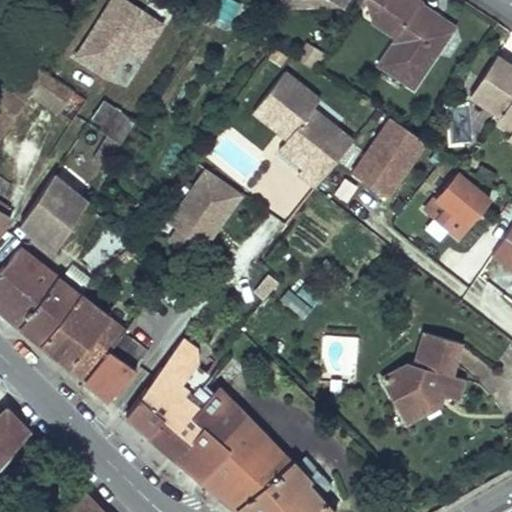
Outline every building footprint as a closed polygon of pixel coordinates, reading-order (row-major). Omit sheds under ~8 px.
[(141,59),(163,22),(126,0),(110,0),(77,56),(111,75),(126,50),(141,59)] [(283,0),(285,14),(328,12),(327,0),(283,0)] [(327,0),(344,10),(350,0),(327,0)] [(382,14),(391,0),(372,0),(369,6),(382,14)] [(391,0),(382,14),(406,31),(398,42),(380,68),(415,92),(452,36),(418,13),(423,6),(414,0),(391,0)] [(382,14),(369,6),(374,25),(398,42),(406,31),(382,14)] [(423,6),(418,13),(452,36),(457,29),(423,6)] [(295,60),(313,71),(321,58),(303,47),(295,60)] [(495,122),(511,133),(511,70),(493,59),(469,97),(498,116),(495,122)] [(0,134),(13,117),(27,98),(28,96),(29,94),(44,74),(29,63),(6,94),(0,90),(0,134)] [(315,185),(351,139),(310,106),(317,97),(283,70),(251,111),(285,137),(310,156),(301,167),(297,172),(315,185)] [(70,93),(45,74),(44,74),(29,94),(56,113),(70,93)] [(74,91),(63,106),(74,114),(85,98),(74,91)] [(102,101),(90,118),(101,126),(97,130),(108,138),(119,145),(121,142),(132,123),(102,101)] [(382,196),(421,140),(385,116),(347,172),(382,196)] [(301,167),(310,156),(285,137),(277,147),(301,167)] [(108,138),(94,161),(105,169),(110,161),(119,145),(108,138)] [(240,193),(205,169),(169,222),(178,228),(194,239),(203,245),(240,193)] [(485,199),(453,172),(423,208),(455,236),(465,223),(485,199)] [(86,203),(50,175),(47,181),(44,185),(18,221),(53,248),(56,245),(72,224),(83,208),(84,206),(86,203)] [(83,208),(72,224),(97,242),(107,228),(83,208)] [(0,229),(5,224),(8,218),(0,212),(0,229)] [(511,219),(490,254),(511,268),(511,219)] [(72,224),(56,245),(81,266),(97,242),(72,224)] [(186,252),(194,239),(178,228),(169,240),(186,252)] [(278,242),(268,254),(276,262),(287,249),(278,242)] [(0,268),(0,311),(19,326),(54,278),(17,247),(0,268)] [(54,278),(19,326),(84,379),(108,349),(114,342),(121,332),(122,332),(54,278)] [(304,280),(297,291),(314,305),(322,294),(304,280)] [(287,288),(279,299),(296,313),(304,303),(287,288)] [(304,303),(296,313),(302,318),(314,305),(304,303)] [(122,332),(121,332),(130,339),(148,316),(138,309),(122,332)] [(295,316),(284,329),(294,338),(306,325),(295,316)] [(381,376),(400,411),(416,402),(422,414),(439,405),(430,390),(437,386),(442,395),(456,399),(463,379),(449,374),(458,343),(421,331),(412,362),(407,361),(381,376)] [(121,332),(114,342),(121,347),(116,355),(134,368),(146,352),(130,339),(121,332)] [(195,348),(187,343),(191,337),(184,333),(137,397),(161,418),(148,434),(175,458),(202,424),(192,415),(213,392),(204,383),(210,375),(194,362),(195,348)] [(114,342),(108,349),(116,355),(121,347),(114,342)] [(108,349),(84,379),(108,399),(134,368),(116,355),(108,349)] [(210,375),(204,383),(213,392),(216,388),(243,416),(266,391),(227,355),(224,358),(210,375)] [(253,366),(249,372),(255,377),(260,371),(253,366)] [(329,378),(328,391),(339,392),(341,379),(329,378)] [(202,424),(175,458),(237,511),(333,511),(320,496),(293,467),(243,416),(216,388),(213,392),(192,415),(202,424)] [(137,397),(125,414),(148,434),(161,418),(137,397)] [(416,402),(400,411),(407,422),(422,414),(416,402)] [(0,464),(27,433),(4,409),(0,413),(0,464)] [(293,467),(320,496),(332,485),(305,456),(293,467)] [(101,511),(82,492),(63,511),(59,508),(54,511),(101,511)]
